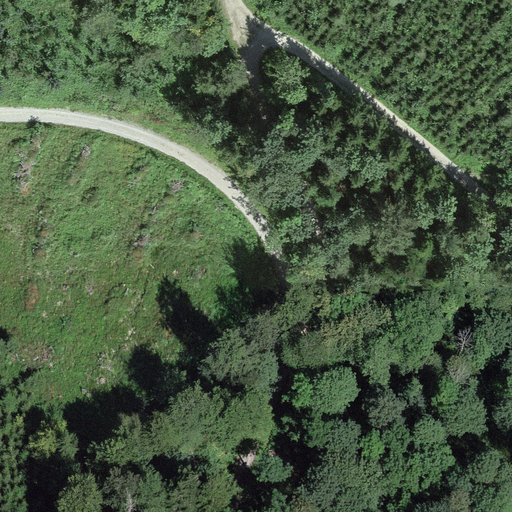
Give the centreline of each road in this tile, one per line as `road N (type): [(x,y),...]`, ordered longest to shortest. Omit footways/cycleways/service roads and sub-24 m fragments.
road 1 (track): [(244,511),(317,274),(315,232),(229,0)]
road 2 (track): [(0,96),(37,90),(171,135),(272,232),(302,323)]
road 3 (track): [(241,33),(319,67),(466,180),(511,226)]
